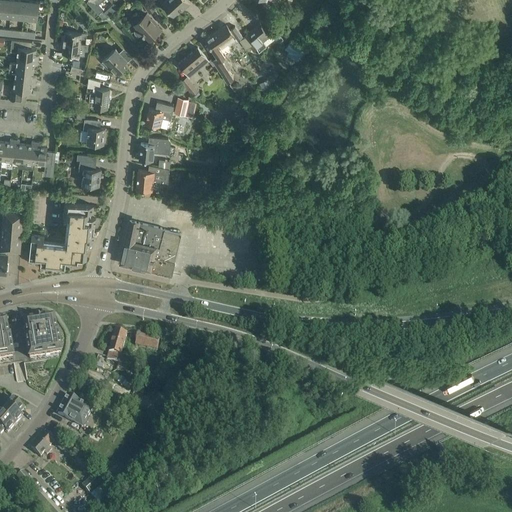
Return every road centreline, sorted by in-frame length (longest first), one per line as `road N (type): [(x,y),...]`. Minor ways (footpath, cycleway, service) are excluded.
road 1 (motorway): [(94,302),(248,338),(511,446)]
road 2 (motorway): [(511,309),(330,326),(99,282)]
road 3 (motorway): [(511,362),(222,511)]
road 4 (residential): [(104,267),(137,80),(228,0)]
road 5 (residential): [(104,267),(314,300),(339,288),(373,244)]
road 6 (motorway): [(273,511),(511,389)]
road 7 (residential): [(0,462),(68,370),(94,302)]
road 8 (residential): [(0,126),(43,130),(54,0)]
